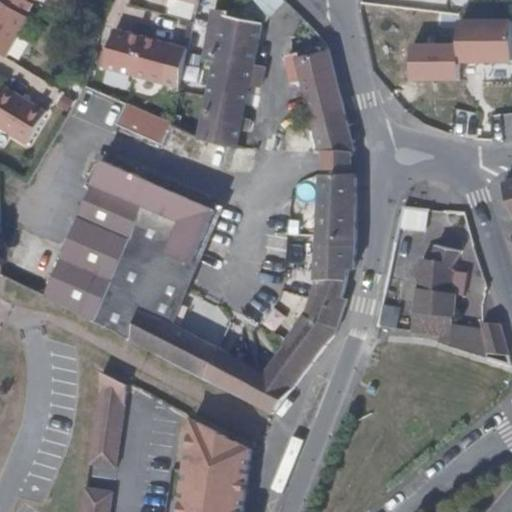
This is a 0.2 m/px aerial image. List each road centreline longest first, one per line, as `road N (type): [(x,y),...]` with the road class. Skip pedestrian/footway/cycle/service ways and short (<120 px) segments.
road 1 (tertiary): [(380,156),(385,202),(365,305),(289,511)]
road 2 (residential): [(0,508),(36,418),(38,351),(18,315)]
road 3 (tertiary): [(380,156),(345,0)]
road 4 (tertiary): [(467,163),(511,302)]
road 5 (tertiary): [(404,511),(511,429)]
